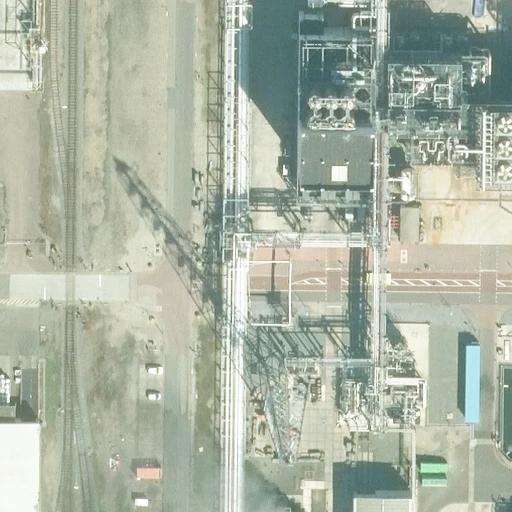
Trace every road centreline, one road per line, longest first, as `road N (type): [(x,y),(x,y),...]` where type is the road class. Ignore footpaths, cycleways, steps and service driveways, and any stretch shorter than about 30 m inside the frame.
road 1 (unknown): [(494,287),(482,470),(430,483),(421,511)]
road 2 (unknown): [(0,104),(30,283)]
